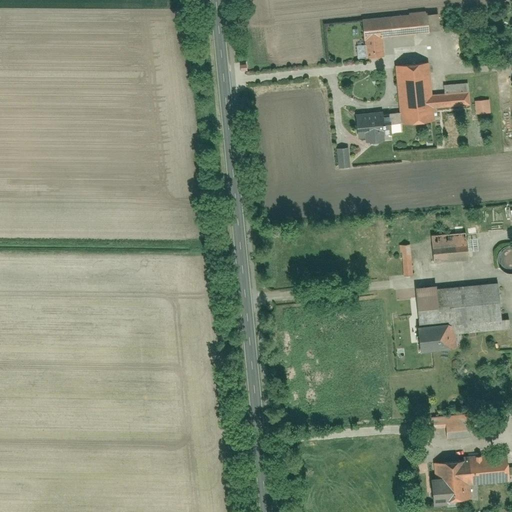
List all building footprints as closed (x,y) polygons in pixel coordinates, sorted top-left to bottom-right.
[(363,18),(364,39),(429,35),(427,14),(363,18)] [(396,66),(402,124),(435,121),(429,63),(396,66)] [(327,91),(315,91),(316,108),(328,108),(327,91)] [(433,94),(435,109),(470,107),(469,92),(433,94)] [(492,114),(490,101),(475,102),(477,116),(492,114)] [(382,115),(356,117),(358,141),(384,139),(382,115)] [(350,146),(338,147),(339,167),(351,166),(350,146)] [(433,234),(435,261),(471,258),(469,231),(433,234)] [(402,244),(404,274),(414,274),(412,244),(402,244)] [(501,320),(498,284),(415,291),(419,329),(454,325),(455,334),(510,329),(509,319),(501,320)] [(454,325),(419,329),(421,350),(456,347),(455,334),(454,325)] [(472,412),(426,416),(427,427),(448,425),(449,437),(474,436),(472,412)] [(504,455),(511,454),(511,419),(502,421),(504,455)] [(469,459),(470,486),(509,484),(507,456),(469,459)] [(468,462),(433,465),(436,509),(471,506),(468,462)]
